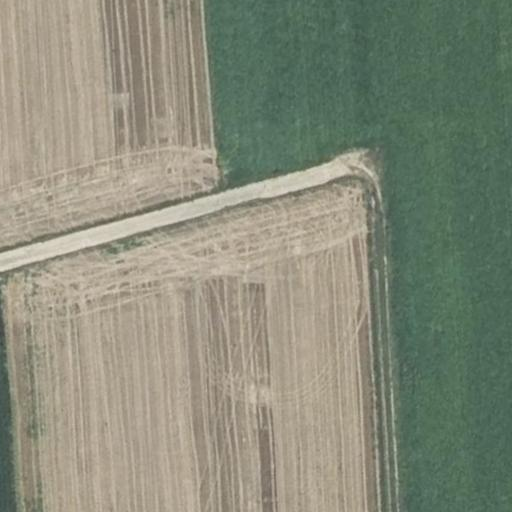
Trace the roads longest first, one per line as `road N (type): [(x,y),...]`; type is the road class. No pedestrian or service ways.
road 1 (track): [(388,163),(0,271)]
road 2 (track): [(388,163),(403,511)]
